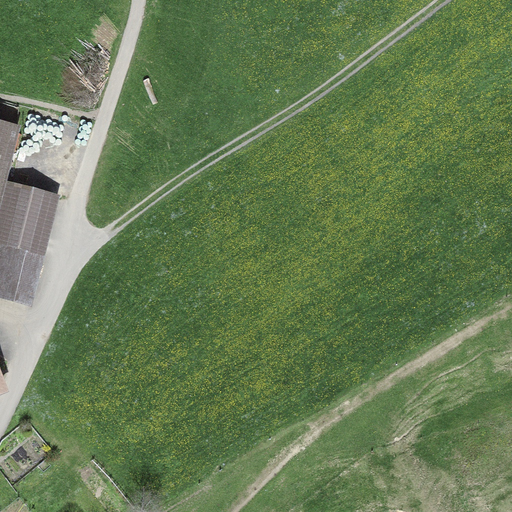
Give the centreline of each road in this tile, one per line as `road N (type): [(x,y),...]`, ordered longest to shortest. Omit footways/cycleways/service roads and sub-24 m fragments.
road 1 (track): [(442,0),(60,263)]
road 2 (track): [(138,0),(60,263)]
